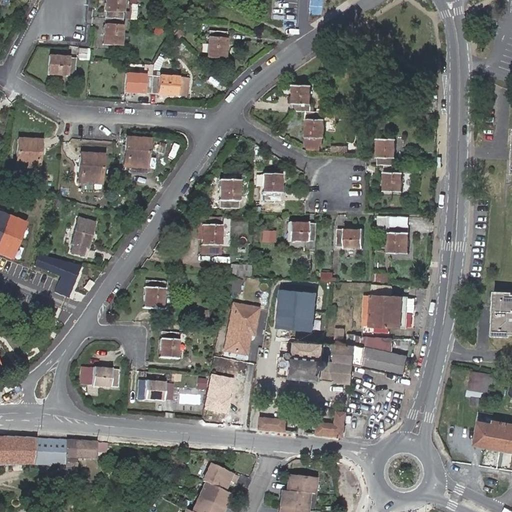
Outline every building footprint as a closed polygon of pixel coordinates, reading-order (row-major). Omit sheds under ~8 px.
[(124,0),(105,0),(104,41),(122,42),(124,0)] [(142,16),(143,1),(127,0),(127,15),(142,16)] [(231,28),(210,26),(209,52),(229,53),(231,28)] [(75,55),(51,54),(51,73),(74,73),(75,55)] [(338,76),(340,67),(332,66),(331,75),(338,76)] [(147,70),(129,69),(128,89),(146,90),(147,70)] [(182,72),(160,71),(159,90),(181,91),(182,72)] [(333,112),(323,111),(310,111),(312,86),(292,85),(291,110),(304,110),(304,149),(323,150),(323,120),(332,121),(333,112)] [(42,136),(21,135),(20,164),(41,165),(42,136)] [(151,136),(128,135),(126,162),(149,164),(151,136)] [(398,140),(378,138),(377,165),(387,166),(385,192),(404,193),(405,174),(405,167),(396,166),(398,140)] [(105,152),(81,151),(80,179),(104,181),(105,152)] [(288,170),(270,168),(268,196),(286,198),(288,170)] [(247,176),(227,174),(225,202),(245,203),(247,176)] [(28,222),(0,210),(0,254),(12,260),(28,222)] [(228,213),(207,211),(205,248),(225,249),(225,236),(227,236),(228,213)] [(400,214),(399,221),(413,222),(413,215),(400,214)] [(96,223),(78,217),(70,243),(72,244),(70,252),(83,256),(85,249),(87,249),(96,223)] [(323,223),(294,220),(292,239),(321,241),(323,223)] [(413,222),(399,221),(394,221),(392,251),(411,253),(413,222)] [(385,234),(385,222),(377,222),(377,234),(385,234)] [(370,229),(341,226),(339,246),(368,248),(370,229)] [(55,292),(72,297),(81,265),(38,253),(34,267),(60,274),(55,292)] [(240,273),(257,275),(257,265),(241,263),(240,273)] [(174,277),(146,275),(144,303),(163,304),(163,300),(172,300),(174,277)] [(248,278),(235,277),(232,289),(245,291),(248,278)] [(371,299),(390,301),(391,291),(372,289),(371,299)] [(511,290),(500,290),(498,334),(511,335),(511,290)] [(321,297),(286,291),(281,329),(315,334),(321,297)] [(407,302),(390,301),(371,299),(364,299),(363,326),(405,329),(406,317),(406,309),(407,303),(407,302)] [(262,307),(237,302),(226,348),(247,352),(252,332),(255,333),(262,307)] [(413,317),(414,303),(407,303),(406,309),(406,317),(413,317)] [(215,318),(214,305),(199,305),(200,319),(215,318)] [(162,326),(160,352),(179,353),(180,344),(185,344),(186,336),(180,336),(181,327),(162,326)] [(347,336),(346,345),(357,347),(357,340),(358,337),(347,336)] [(367,348),(364,368),(402,372),(404,353),(391,352),(391,343),(391,337),(357,340),(357,347),(367,348)] [(346,345),(331,344),(297,340),(296,345),(290,344),(289,352),(284,352),(283,357),(280,356),(278,374),(295,377),(295,379),(320,382),(321,379),(350,383),(353,366),(364,368),(367,348),(357,347),(346,345)] [(121,364),(82,360),(81,375),(93,376),(92,379),(119,381),(121,364)] [(234,372),(212,369),(207,403),(229,407),(234,372)] [(207,373),(199,372),(199,382),(207,382),(207,373)] [(471,407),(484,410),(492,378),(473,373),(466,399),(473,401),(471,407)] [(167,376),(140,375),(139,394),(165,396),(167,376)] [(316,434),(343,437),(345,415),(335,414),(334,425),(317,423),(316,434)] [(262,417),(247,415),(245,427),(260,428),(262,417)] [(288,420),(262,417),(260,428),(287,431),(288,420)] [(494,422),(481,419),(476,442),(511,451),(511,422),(508,421),(507,425),(503,424),(504,420),(495,418),(494,422)] [(72,447),(72,439),(35,438),(5,437),(0,436),(0,464),(2,464),(63,463),(64,447),(72,447)] [(95,441),(72,439),(72,447),(71,457),(66,457),(66,471),(74,471),(75,457),(93,457),(94,450),(95,441)] [(104,442),(95,441),(94,450),(103,451),(104,442)] [(202,483),(201,485),(209,487),(214,468),(208,464),(199,481),(202,483)] [(209,487),(220,490),(224,482),(230,485),(233,478),(233,477),(214,468),(209,487)] [(276,492),(274,511),(301,511),(303,495),(308,495),(310,480),(283,477),(281,492),(276,492)] [(209,487),(201,485),(186,511),(185,511),(181,510),(180,511),(217,511),(226,495),(219,492),(220,490),(209,487)]
